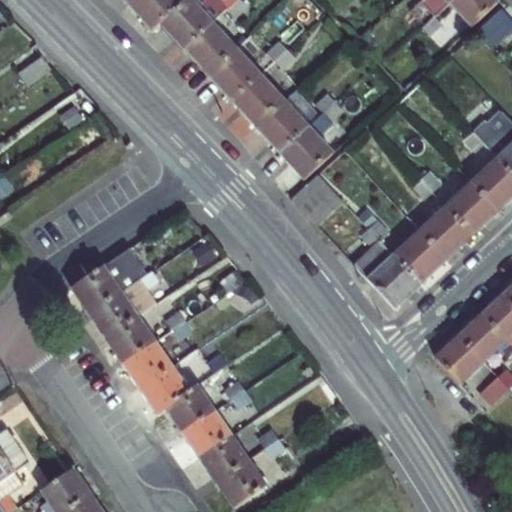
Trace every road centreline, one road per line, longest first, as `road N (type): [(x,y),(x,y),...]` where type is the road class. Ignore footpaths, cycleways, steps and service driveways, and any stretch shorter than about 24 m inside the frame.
road 1 (residential): [(0,342),(53,273),(202,167)]
road 2 (primary): [(202,167),(281,250),(369,370)]
road 3 (primary): [(39,0),(202,167)]
road 4 (residential): [(0,346),(54,380),(142,511)]
road 5 (residential): [(369,370),(511,243)]
road 6 (primary): [(474,511),(416,417),(369,370)]
road 7 (primary): [(369,370),(449,511)]
